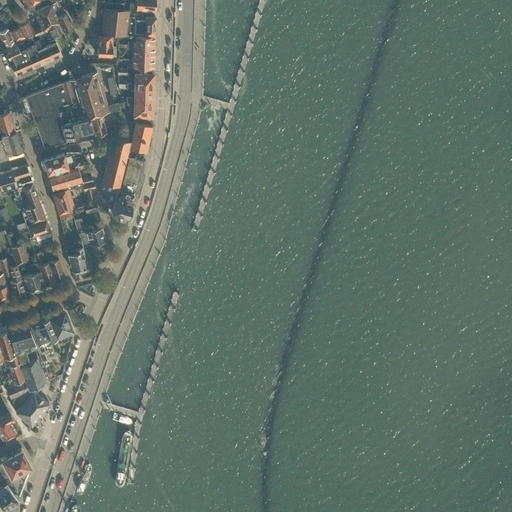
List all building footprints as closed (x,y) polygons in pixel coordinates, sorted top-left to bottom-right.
[(23,0),(31,12),(36,8),(33,3),(37,0),(23,0)] [(155,0),(136,0),(136,3),(130,3),(129,16),(135,16),(135,13),(136,13),(136,10),(155,11),(155,0)] [(41,27),(35,29),(34,30),(36,34),(40,32),(44,30),(46,34),(48,38),(63,32),(51,4),(37,10),(40,16),(36,17),(41,27)] [(105,8),(104,8),(102,32),(111,33),(116,33),(120,34),(133,34),(134,17),(128,16),(129,10),(112,8),(105,8)] [(135,16),(135,26),(134,34),(155,34),(155,15),(146,15),(146,26),(142,26),(142,13),(136,13),(136,14),(135,14),(135,16)] [(65,32),(74,28),(70,19),(68,20),(65,14),(59,16),(61,23),(65,32)] [(32,36),(35,34),(34,30),(33,30),(28,19),(18,24),(19,27),(23,34),(25,33),(29,31),(32,36)] [(27,38),(25,33),(23,34),(19,27),(11,31),(16,43),(27,38)] [(15,44),(10,34),(7,29),(0,32),(0,34),(7,48),(15,44)] [(98,34),(98,45),(112,45),(112,39),(116,40),(116,33),(111,33),(111,35),(98,34)] [(127,41),(127,44),(130,44),(129,47),(154,47),(155,36),(135,35),(135,41),(127,41)] [(31,36),(27,38),(33,51),(28,53),(34,67),(43,63),(37,49),(36,47),(31,36)] [(41,44),(36,47),(37,49),(43,63),(52,59),(46,45),(45,43),(42,37),(38,39),(41,44)] [(55,39),(45,43),(46,45),(52,59),(62,55),(55,39)] [(7,48),(4,49),(5,50),(8,56),(10,61),(16,76),(34,67),(28,53),(25,48),(25,47),(22,41),(16,43),(15,44),(7,48)] [(130,44),(127,44),(117,43),(117,48),(131,49),(131,59),(154,59),(154,47),(129,47),(130,44)] [(98,45),(98,56),(116,56),(116,46),(112,46),(112,45),(98,45)] [(127,66),(127,69),(117,68),(117,73),(129,74),(129,73),(133,73),(153,73),(153,67),(154,66),(154,59),(131,59),(131,66),(127,66)] [(69,80),(75,99),(79,115),(80,115),(86,113),(87,116),(89,116),(91,115),(89,110),(107,104),(103,90),(102,90),(97,71),(69,80)] [(133,73),(133,83),(125,83),(125,88),(133,88),(152,87),(152,80),(153,80),(154,76),(153,75),(153,73),(133,73)] [(116,93),(113,76),(107,77),(110,94),(116,93)] [(75,99),(69,80),(62,82),(67,101),(75,99)] [(53,97),(65,92),(62,82),(25,96),(31,111),(55,102),(53,97)] [(133,88),(133,97),(126,96),(126,102),(132,102),(132,101),(152,101),(152,94),(153,93),(153,90),(152,89),(152,87),(133,88)] [(55,102),(31,111),(44,147),(65,142),(59,115),(58,111),(69,106),(65,92),(53,97),(55,102)] [(95,135),(106,131),(101,113),(118,108),(117,101),(107,104),(89,110),(91,115),(89,116),(95,135)] [(132,103),(132,114),(132,119),(151,124),(151,115),(152,115),(152,108),(153,107),(153,104),(152,103),(152,101),(132,101),(132,102),(132,103)] [(0,137),(2,137),(7,153),(11,152),(11,153),(22,150),(15,131),(13,126),(9,111),(0,114),(0,137)] [(80,115),(80,116),(71,118),(72,121),(71,121),(76,139),(95,135),(89,116),(87,116),(86,113),(80,115)] [(76,139),(71,121),(66,123),(64,114),(59,115),(65,142),(76,139)] [(152,124),(133,120),(129,139),(126,152),(125,157),(129,158),(130,156),(142,159),(145,150),(146,150),(146,149),(145,149),(147,144),(150,145),(152,137),(148,136),(151,125),(152,124)] [(129,139),(125,138),(114,136),(102,180),(118,184),(125,157),(126,152),(129,139)] [(48,173),(76,164),(83,162),(80,152),(66,153),(64,153),(44,159),(48,173)] [(122,187),(118,186),(114,200),(115,200),(111,211),(129,216),(133,202),(134,202),(136,195),(138,195),(142,177),(140,177),(145,160),(142,159),(130,156),(129,158),(122,187)] [(32,181),(27,164),(11,169),(17,186),(21,185),(32,181)] [(48,175),(53,193),(69,188),(82,185),(94,182),(91,174),(80,178),(76,164),(48,173),(48,175)] [(22,205),(22,203),(17,186),(11,169),(0,172),(0,187),(1,190),(13,186),(14,189),(13,189),(16,197),(13,198),(16,207),(18,206),(22,205)] [(21,185),(27,201),(38,197),(32,181),(21,185)] [(94,182),(82,185),(84,191),(86,190),(89,199),(95,197),(92,188),(95,187),(94,182)] [(59,212),(71,209),(73,208),(70,197),(71,197),(69,188),(53,193),(59,212)] [(50,230),(38,197),(27,201),(22,203),(22,205),(18,206),(26,228),(29,227),(32,236),(29,237),(30,241),(37,239),(37,240),(51,236),(50,231),(50,230)] [(96,201),(91,203),(84,205),(87,213),(99,209),(96,201)] [(10,218),(6,206),(0,208),(0,215),(2,221),(10,218)] [(71,209),(59,212),(60,219),(73,216),(71,209)] [(81,242),(82,246),(88,245),(106,240),(103,228),(92,231),(91,226),(84,227),(82,218),(74,220),(82,242),(81,242)] [(87,266),(82,246),(81,242),(74,243),(74,245),(68,246),(70,254),(68,254),(72,271),(87,266)] [(17,245),(10,248),(15,262),(16,264),(16,265),(23,263),(27,261),(22,244),(17,245)] [(49,261),(44,262),(40,251),(34,254),(37,265),(45,285),(56,281),(65,278),(59,258),(49,261)] [(5,257),(0,259),(0,261),(4,275),(10,272),(13,280),(9,281),(13,294),(25,291),(16,265),(16,264),(9,267),(5,257)] [(27,290),(45,285),(39,269),(38,269),(36,261),(26,264),(29,272),(22,274),(27,290)] [(0,297),(9,294),(2,272),(0,272),(0,297)] [(59,340),(75,333),(67,311),(50,317),(59,340)] [(56,335),(49,317),(49,318),(39,320),(40,321),(30,323),(33,333),(36,340),(38,345),(57,337),(56,335)] [(20,363),(29,360),(25,348),(36,344),(32,334),(28,324),(8,329),(14,347),(17,354),(20,363)] [(9,389),(27,381),(20,363),(17,354),(14,347),(8,329),(0,331),(0,346),(1,349),(7,366),(9,365),(13,375),(9,376),(3,384),(6,387),(7,391),(10,390),(9,389)] [(41,352),(38,345),(36,340),(34,341),(36,344),(42,361),(47,359),(44,351),(41,352)] [(20,363),(27,381),(30,390),(46,382),(36,357),(29,360),(20,363)] [(20,405),(30,392),(30,390),(27,381),(9,389),(10,390),(7,391),(10,398),(13,406),(19,404),(16,396),(20,405)] [(31,424),(49,402),(33,390),(16,412),(31,424)] [(0,414),(0,434),(2,439),(4,438),(8,435),(8,436),(12,433),(16,431),(10,421),(14,419),(9,411),(0,414)] [(21,451),(4,461),(12,476),(20,471),(21,473),(30,468),(21,451)] [(0,505),(3,510),(18,500),(17,499),(17,497),(15,494),(14,494),(7,484),(0,488),(0,505)]
